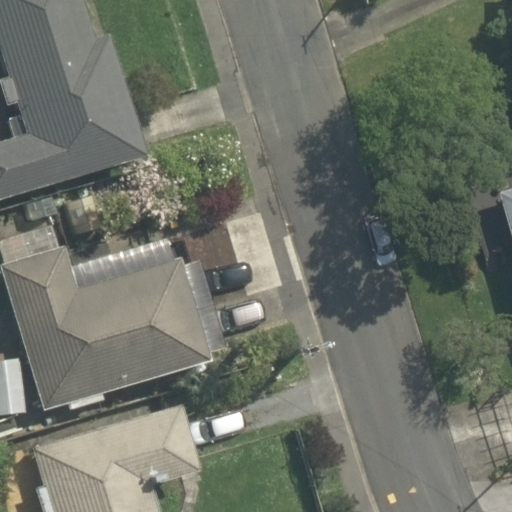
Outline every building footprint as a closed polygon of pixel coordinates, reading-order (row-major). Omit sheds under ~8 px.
[(46,182),(133,156),(96,33),(84,37),(72,0),(0,0),(0,108),(8,106),(10,113),(1,116),(7,135),(0,136),(0,204),(49,190),(46,182)] [(511,0),(503,0),(506,130),(511,129),(511,0)] [(511,196),(494,202),(511,263),(511,196)] [(0,297),(34,410),(58,403),(60,410),(95,399),(93,393),(200,361),(167,251),(64,283),(52,243),(45,245),(39,223),(0,234),(0,297)] [(0,363),(0,420),(22,418),(17,361),(0,363)] [(148,511),(140,486),(190,470),(170,406),(29,450),(41,486),(30,490),(37,511),(148,511)]
